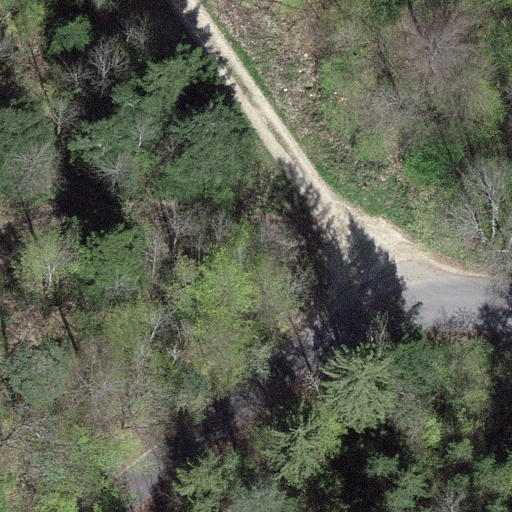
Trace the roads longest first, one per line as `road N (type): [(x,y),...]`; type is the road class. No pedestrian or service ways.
road 1 (unclassified): [(98,511),(296,351),(352,318),(401,301),(511,309)]
road 2 (track): [(401,301),(179,0)]
